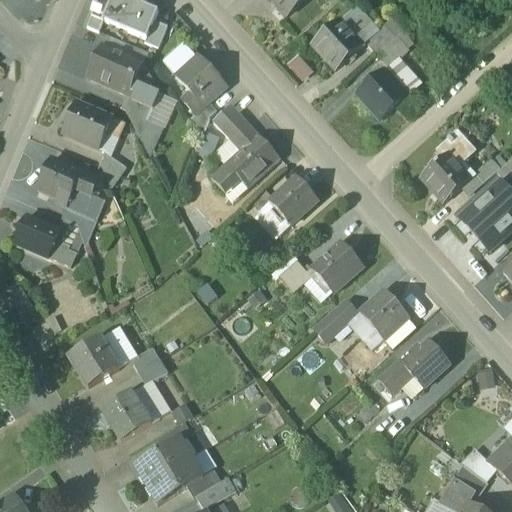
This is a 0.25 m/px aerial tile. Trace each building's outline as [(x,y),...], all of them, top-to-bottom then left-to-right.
[(103,23),(113,1),(111,0),(99,0),(86,31),(98,36),(103,23)] [(112,0),(113,1),(103,23),(146,41),(154,24),(158,15),(143,8),(146,2),(142,0),(112,0)] [(269,0),(287,20),(308,0),(269,0)] [(167,30),(154,24),(146,41),(144,46),(158,52),(167,30)] [(360,49),(339,26),(314,48),(336,72),(360,49)] [(141,67),(101,50),(87,81),(127,98),(128,99),(134,86),(141,67)] [(289,65),(303,82),(314,74),(300,56),(289,65)] [(226,90),(198,59),(175,79),(190,96),(182,104),(195,118),(209,106),(226,90)] [(384,76),(359,99),(381,123),(406,100),(384,76)] [(159,97),(134,86),(128,99),(127,98),(121,112),(125,114),(127,115),(140,142),(159,97)] [(112,122),(76,106),(62,138),(99,153),(107,135),(112,123),(112,122)] [(209,106),(195,118),(189,123),(202,137),(209,121),(216,115),(209,106)] [(231,108),(212,124),(220,133),(239,117),(231,108)] [(239,117),(220,133),(231,144),(244,132),(249,128),(239,117)] [(124,128),(112,123),(107,135),(119,140),(124,128)] [(244,132),(231,144),(240,154),(254,142),(244,132)] [(240,154),(225,168),(236,180),(247,192),(280,163),(258,138),(240,154)] [(474,158),(458,139),(452,144),(450,141),(448,144),(437,154),(443,162),(448,158),(456,168),(459,165),(462,169),(474,158)] [(127,170),(107,158),(102,171),(113,194),(127,170)] [(456,168),(448,158),(443,162),(422,180),(445,205),(469,183),(456,168)] [(490,163),(474,177),(483,187),(498,173),(490,163)] [(82,177),(51,164),(38,194),(58,203),(56,207),(67,212),(75,193),(81,177),(82,177)] [(225,168),(210,181),(221,194),(236,180),(225,168)] [(507,182),(498,173),(483,187),(491,196),(502,187),(507,182)] [(96,184),(81,177),(75,193),(89,200),(96,184)] [(318,204),(296,180),(269,205),(290,229),(291,229),(318,204)] [(491,196),(460,224),(487,254),(511,231),(511,199),(502,187),(491,196)] [(290,229),(269,205),(258,216),(279,239),(290,229)] [(59,235),(26,221),(15,246),(48,261),(56,244),(60,235),(59,235)] [(77,229),(64,224),(59,235),(60,235),(56,244),(70,250),(68,254),(77,258),(82,244),(77,229)] [(70,250),(56,244),(48,261),(71,271),(77,258),(68,254),(70,250)] [(363,269),(342,245),(313,271),(334,295),(363,269)] [(311,280),(298,265),(281,280),(294,295),(311,280)] [(32,310),(18,287),(8,294),(21,316),(32,310)] [(409,322),(384,295),(360,317),(384,344),(409,322)] [(343,305),(314,331),(328,347),(356,321),(343,305)] [(119,373),(100,342),(70,360),(88,391),(119,373)] [(449,368),(427,345),(402,368),(401,369),(411,380),(422,392),(449,368)] [(151,352),(131,364),(137,375),(158,363),(151,352)] [(158,363),(137,375),(145,389),(146,389),(166,377),(158,363)] [(399,364),(377,384),(391,399),(411,380),(401,369),(402,368),(399,364)] [(479,376),(482,392),(496,389),(493,374),(479,376)] [(142,413),(132,396),(102,414),(121,445),(151,427),(142,413)] [(151,408),(142,413),(151,427),(160,422),(151,408)] [(511,411),(501,422),(509,431),(511,427),(511,411)] [(207,426),(201,416),(187,423),(193,434),(207,426)] [(185,426),(157,443),(163,453),(180,443),(181,445),(192,438),(185,426)] [(163,453),(136,470),(147,489),(191,462),(181,445),(180,443),(163,453)] [(511,448),(492,470),(511,489),(511,448)] [(475,453),(461,467),(465,471),(486,486),(496,474),(475,453)] [(191,462),(147,489),(158,508),(187,491),(203,481),(202,479),(191,462)] [(451,483),(446,493),(469,506),(473,508),(486,486),(465,471),(451,483)] [(213,472),(202,479),(203,481),(187,491),(193,501),(220,484),(213,472)] [(0,508),(0,511),(27,511),(28,508),(19,506),(14,499),(0,508)]
